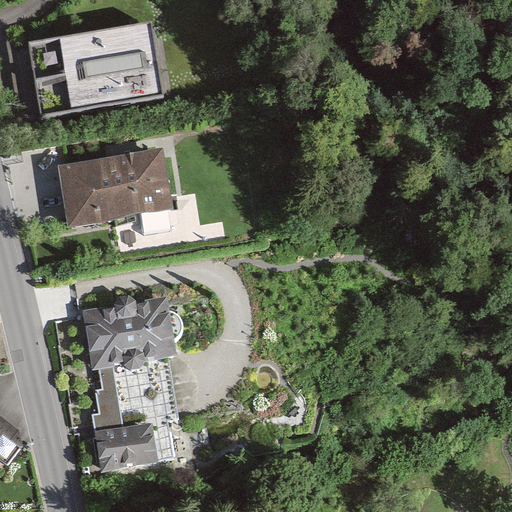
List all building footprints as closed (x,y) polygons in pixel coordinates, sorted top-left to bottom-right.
[(36,79),(156,58),(150,22),(29,43),(36,79)] [(163,96),(156,58),(36,79),(42,117),(163,96)] [(159,152),(63,169),(72,220),(168,203),(159,152)] [(100,471),(155,464),(149,421),(122,425),(113,364),(175,355),(167,299),(84,310),(93,372),(99,371),(102,392),(97,393),(100,414),(92,415),(100,471)] [(0,460),(6,465),(22,445),(18,431),(0,416),(0,460)]
